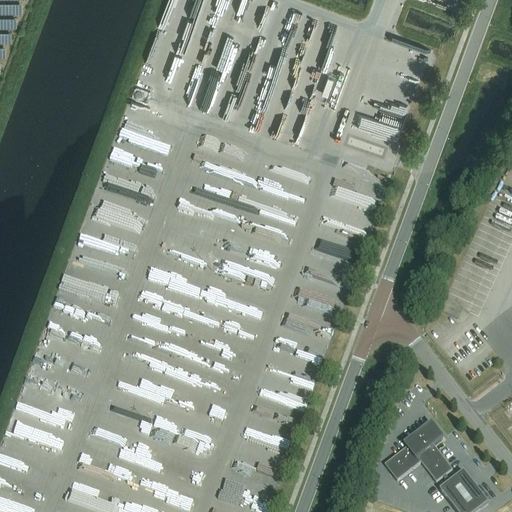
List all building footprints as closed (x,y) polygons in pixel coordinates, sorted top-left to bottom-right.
[(263,0),(258,20),(272,23),(278,0),(263,0)] [(182,21),(190,24),(193,11),(185,9),(182,21)] [(375,82),(416,96),(425,69),(400,61),(400,63),(383,57),(375,82)] [(462,309),(444,301),(439,311),(457,320),(462,309)] [(254,420),(269,423),(270,416),(255,413),(254,420)] [(442,442),(432,428),(429,425),(405,444),(408,448),(385,466),(397,483),(421,464),(436,484),(443,479),(448,485),(440,491),(455,511),(478,511),(488,504),(464,473),(450,483),(446,477),(453,472),(434,448),(442,442)]
